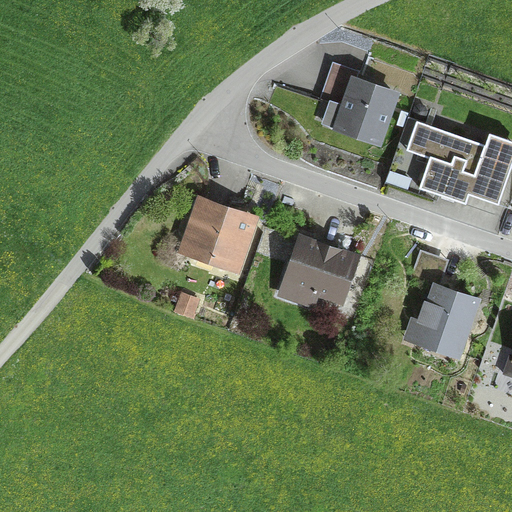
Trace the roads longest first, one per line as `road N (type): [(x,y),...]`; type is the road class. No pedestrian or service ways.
road 1 (residential): [(203,123),(242,159),(511,252)]
road 2 (residential): [(0,360),(203,123)]
road 3 (residential): [(203,123),(303,37),(376,0)]
